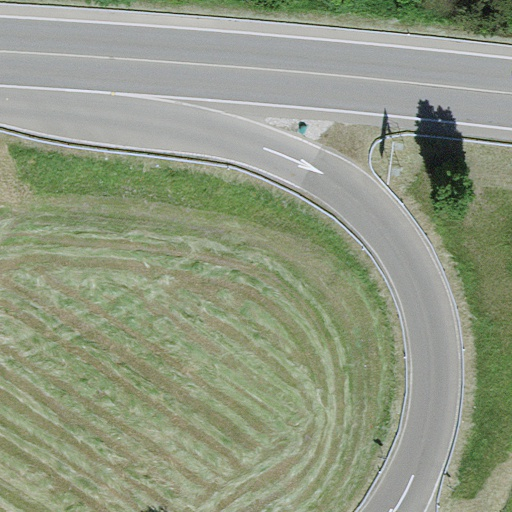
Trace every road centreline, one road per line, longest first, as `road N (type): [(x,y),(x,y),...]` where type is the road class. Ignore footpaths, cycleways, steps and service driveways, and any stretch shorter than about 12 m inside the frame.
road 1 (primary): [(0,91),(268,149),(330,179),(383,222),(425,299),(437,376),(424,441),(392,511)]
road 2 (trunk): [(511,93),(0,52)]
